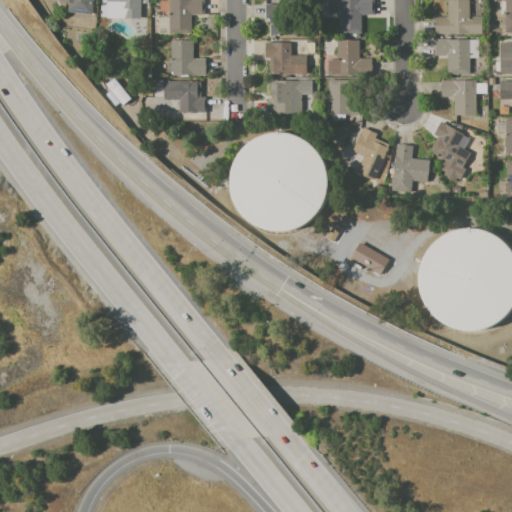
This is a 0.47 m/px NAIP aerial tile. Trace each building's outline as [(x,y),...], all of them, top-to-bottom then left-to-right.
[(93,0),(92,15),(67,12),(68,3),(58,2),(58,0),(93,0)] [(141,0),(141,9),(119,9),(119,0),(141,0)] [(203,0),(203,15),(191,15),(191,34),(169,34),(169,11),(160,11),(160,1),(169,1),(169,0),(203,0)] [(328,0),(374,0),(374,14),(361,14),(361,33),(339,33),(339,14),(328,14),(328,0)] [(447,0),(470,0),(470,19),(471,19),(471,17),(482,17),(482,34),(464,34),(464,33),(451,33),(451,34),(435,34),(435,18),(447,18),(447,0)] [(511,0),(503,0),(504,33),(511,32),(511,0)] [(469,74),(447,74),(447,55),(434,55),(434,39),(450,39),(479,39),(479,58),(469,58),(469,74)] [(193,40),(193,59),(205,58),(205,75),(171,75),(171,73),(167,74),(167,60),(171,60),(171,41),(193,40)] [(328,74),(328,60),(338,60),(338,40),(359,40),(359,58),(373,58),(373,75),(328,74)] [(265,42),(291,42),(291,55),(306,55),(306,74),(270,74),(270,58),(265,58),(265,42)] [(500,42),(511,42),(511,74),(505,74),(505,61),(500,61),(500,42)] [(273,80),(312,80),(312,95),(300,95),(300,115),(269,114),(269,98),(272,98),(272,89),(273,89),(273,80)] [(327,117),(358,119),(359,94),(350,94),(350,80),(328,80),(327,117)] [(442,80),(476,80),(476,83),(487,83),(487,93),(476,93),(476,115),(454,115),(454,96),(442,96),(442,80)] [(205,97),(205,113),(179,112),(179,100),(163,100),(164,81),(197,81),(197,82),(201,82),(201,97),(205,97)] [(500,81),(511,81),(511,99),(500,99),(500,81)] [(505,119),(511,119),(511,154),(505,154),(505,133),(497,133),(497,122),(505,122),(505,119)] [(461,168),(429,151),(437,137),(433,135),(441,121),(464,134),(463,135),(470,139),(464,149),(470,152),(461,168)] [(373,181),(356,173),(364,157),(352,151),(363,127),(377,134),(375,138),(389,144),(388,147),(389,148),(373,181)] [(324,203),(329,187),(327,171),(321,156),(310,144),(296,136),(280,133),(263,136),(249,144),(238,156),(232,171),(231,187),(235,203),(244,216),(256,226),(272,231),(288,231),(303,226),(315,216),(324,203)] [(429,160),(427,181),(407,179),(407,185),(394,184),(395,178),(394,178),(397,144),(413,145),(412,158),(429,160)] [(424,255),(436,241),(450,232),(467,228),(483,230),(499,237),(511,248),(511,249),(511,313),(501,324),(485,332),(468,334),(450,330),(435,321),(424,307),(418,290),(418,272),(424,255)] [(350,257),(360,241),(390,259),(380,275),(350,257)]
